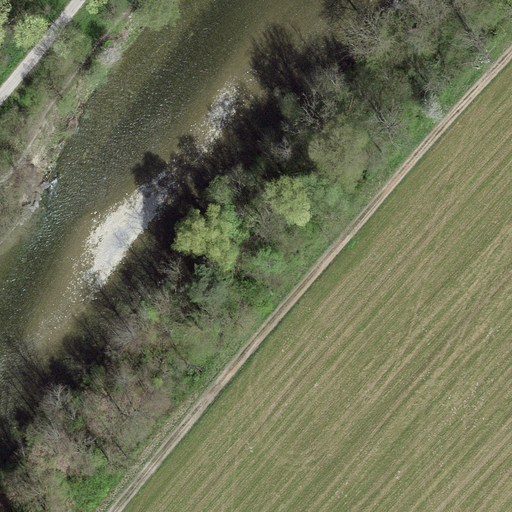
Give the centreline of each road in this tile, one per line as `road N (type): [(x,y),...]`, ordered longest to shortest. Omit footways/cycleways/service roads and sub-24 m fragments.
road 1 (track): [(511,58),(360,221),(113,511)]
road 2 (track): [(78,0),(0,95)]
